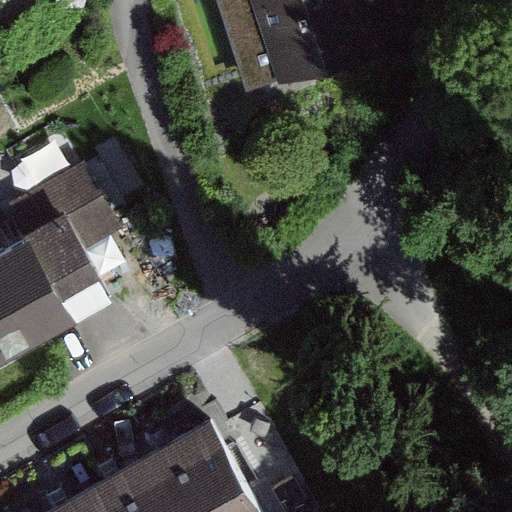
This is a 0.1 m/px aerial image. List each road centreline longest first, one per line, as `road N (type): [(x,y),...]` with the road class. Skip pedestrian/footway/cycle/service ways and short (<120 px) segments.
road 1 (residential): [(374,221),(327,263),(0,452)]
road 2 (track): [(469,0),(441,102),(374,221)]
